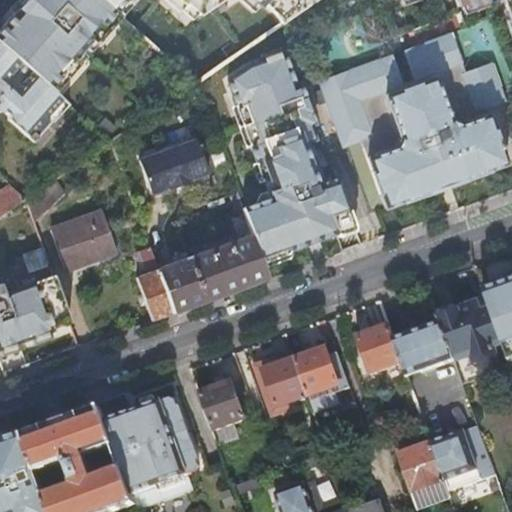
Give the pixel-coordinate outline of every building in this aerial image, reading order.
[(0,43),(47,87),(113,11),(101,0),(23,0),(0,27),(0,43)] [(101,0),(113,11),(120,17),(134,0),(154,0),(184,27),(195,16),(199,19),(216,8),(220,14),(238,3),(252,15),(257,9),(259,11),(261,8),(281,26),(318,0),(101,0)] [(511,0),(452,0),(455,6),(461,4),(463,8),(483,1),(484,3),(491,0),(500,0),(508,20),(511,19),(511,20),(511,0)] [(410,78),(405,80),(444,187),(464,180),(463,178),(504,164),(484,107),(502,100),(488,60),(461,70),(447,31),(400,48),(410,78)] [(36,137),(66,103),(47,87),(0,43),(0,114),(2,116),(6,116),(11,120),(11,124),(36,147),(38,144),(41,141),(36,137)] [(336,239),(355,232),(347,210),(336,180),(322,186),(307,143),(314,141),(309,127),(313,126),(309,115),(311,114),(304,95),(302,96),(298,85),(293,87),(282,56),(279,57),(276,49),(270,51),(224,82),(234,109),(242,107),(255,142),(252,143),(247,145),(255,166),(263,163),(268,177),(261,180),(268,199),(240,209),(250,234),(262,267),(288,258),(289,255),(288,251),(334,234),(336,239)] [(388,52),(349,67),(398,201),(422,193),(423,195),(444,187),(405,80),(399,82),(388,52)] [(398,201),(349,67),(314,80),(338,147),(357,140),(381,207),(398,201)] [(195,138),(138,160),(151,194),(169,188),(170,189),(192,181),(191,179),(208,173),(195,138)] [(63,192),(56,179),(25,200),(34,221),(63,192)] [(0,217),(25,200),(13,190),(0,199),(0,217)] [(49,230),(63,270),(114,252),(100,212),(49,230)] [(262,267),(250,234),(235,239),(233,234),(202,245),(203,250),(187,257),(185,251),(172,256),(174,262),(155,269),(171,313),(266,278),(262,267)] [(155,269),(148,248),(138,251),(144,267),(138,269),(140,276),(135,278),(150,320),(171,313),(155,269)] [(69,321),(51,274),(0,292),(0,348),(50,331),(50,328),(69,321)] [(511,278),(481,290),(489,310),(501,345),(503,351),(511,348),(511,278)] [(501,345),(489,310),(480,313),(476,303),(455,310),(454,309),(442,313),(442,315),(439,316),(440,321),(454,360),(463,383),(500,370),(500,367),(493,347),(501,345)] [(454,360),(440,321),(393,338),(402,363),(407,377),(454,360)] [(393,338),(388,324),(357,335),(371,374),(402,363),(393,338)] [(294,358),(308,397),(340,386),(326,347),(294,358)] [(507,361),(511,358),(511,348),(503,351),(507,361)] [(292,402),(308,397),(294,358),(256,371),(270,410),(292,402)] [(200,392),(213,431),(245,420),(232,381),(200,392)] [(133,505),(134,509),(188,490),(183,477),(200,471),(174,396),(103,421),(112,445),(120,468),(133,505)] [(293,407),(292,402),(270,410),(271,415),(293,407)] [(112,445),(103,421),(99,408),(22,435),(30,457),(35,472),(64,463),(72,485),(43,495),(49,511),(114,511),(133,505),(120,468),(91,478),(83,456),(112,445)] [(496,475),(478,426),(430,443),(447,492),(496,475)] [(22,435),(21,433),(5,438),(4,435),(0,436),(0,511),(49,511),(43,495),(35,472),(30,457),(22,435)] [(397,453),(411,448),(408,439),(394,444),(397,453)] [(446,498),(449,497),(447,492),(430,443),(429,442),(411,448),(397,453),(414,501),(443,490),(446,498)] [(303,484),(274,494),(280,511),(312,511),(310,505),(315,502),(309,484),(303,485),(303,484)] [(417,509),(446,498),(443,490),(414,501),(417,509)] [(350,511),(382,511),(379,502),(350,511)]
